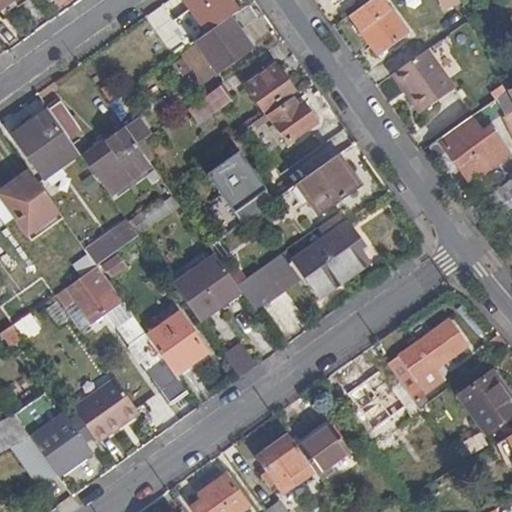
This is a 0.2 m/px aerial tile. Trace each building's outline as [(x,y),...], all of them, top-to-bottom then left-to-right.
[(0,0),(0,9),(13,0),(0,0)] [(230,18),(237,13),(228,0),(204,0),(205,0),(190,10),(208,35),(230,18)] [(376,41),(382,50),(404,33),(380,0),(375,0),(351,18),(370,45),(376,41)] [(462,0),(461,0),(443,0),(448,8),(462,0)] [(208,35),(194,44),(218,75),(253,50),(230,18),(208,35)] [(377,54),(382,50),(376,41),(370,45),(377,54)] [(428,49),(392,74),(420,111),(454,88),(428,49)] [(175,60),(190,82),(205,72),(190,50),(175,60)] [(294,92),(276,70),(247,89),(264,113),(294,92)] [(494,99),(506,90),(503,84),(489,93),(494,99)] [(230,103),(219,88),(189,110),(199,126),(230,103)] [(511,102),(506,90),(494,99),(511,133),(511,102)] [(316,124),(301,103),(295,108),(291,102),(267,118),(287,145),(316,124)] [(497,112),(489,103),(469,117),(477,126),(497,112)] [(61,104),(49,112),(50,113),(68,139),(80,131),(61,104)] [(68,139),(50,113),(17,137),(49,183),(82,159),(68,139)] [(469,117),(430,144),(436,152),(444,146),(468,182),(508,154),(489,128),(481,133),(477,126),(469,117)] [(137,146),(125,130),(88,157),(98,173),(95,176),(110,197),(152,167),(137,146)] [(240,154),(208,177),(242,223),(273,200),(240,154)] [(360,184),(339,156),(297,186),(317,214),(360,184)] [(64,220),(30,171),(0,193),(0,196),(34,242),(64,220)] [(174,198),(166,186),(156,173),(114,204),(128,222),(146,211),(149,215),(174,198)] [(511,176),(478,201),(486,215),(511,197),(511,176)] [(464,211),(474,224),(486,215),(478,201),(464,211)] [(494,210),(500,218),(511,209),(511,208),(507,201),(494,210)] [(133,229),(139,237),(156,225),(149,215),(146,211),(128,222),(133,229)] [(241,292),(256,312),(303,278),(320,300),(368,264),(357,249),(362,244),(346,223),(339,213),(317,230),(325,240),(291,262),(285,252),(238,287),(241,292)] [(97,266),(139,237),(133,229),(115,241),(111,236),(88,253),(97,266)] [(126,268),(118,256),(103,266),(112,279),(126,268)] [(174,286),(200,322),(241,292),(238,287),(216,256),(174,286)] [(97,266),(55,296),(64,308),(75,301),(91,322),(122,300),(97,266)] [(36,293),(43,304),(55,296),(47,285),(36,293)] [(31,312),(12,322),(20,339),(39,330),(31,312)] [(148,337),(176,376),(206,354),(179,315),(148,337)] [(171,402),(187,391),(176,376),(148,337),(133,316),(118,327),(171,402)] [(463,346),(447,323),(398,357),(422,391),(439,378),(433,370),(463,346)] [(223,355),(240,379),(256,367),(240,344),(223,355)] [(511,411),(511,397),(494,372),(460,397),(484,432),(511,411)] [(411,417),(420,411),(419,409),(400,383),(389,390),(378,373),(349,395),(374,429),(403,408),(411,417)] [(109,435),(139,415),(115,380),(72,409),(88,431),(94,440),(106,432),(109,435)] [(31,439),(58,477),(88,454),(78,439),(88,431),(72,409),(53,424),(42,410),(21,425),(31,439)] [(0,423),(0,446),(2,451),(31,439),(21,425),(15,417),(0,423)] [(298,447),(321,480),(333,471),(330,467),(349,453),(329,425),(298,447)] [(94,440),(97,444),(109,435),(106,432),(94,440)] [(303,493),(321,480),(298,447),(290,437),(259,459),(284,493),(296,485),(303,493)] [(206,507),(199,511),(240,511),(247,507),(225,477),(199,495),(203,501),(206,507)] [(290,502),(303,493),(296,485),(284,493),(290,502)] [(192,507),(194,511),(199,511),(206,507),(203,501),(192,507)] [(284,511),(279,503),(268,510),(268,511),(284,511)]
